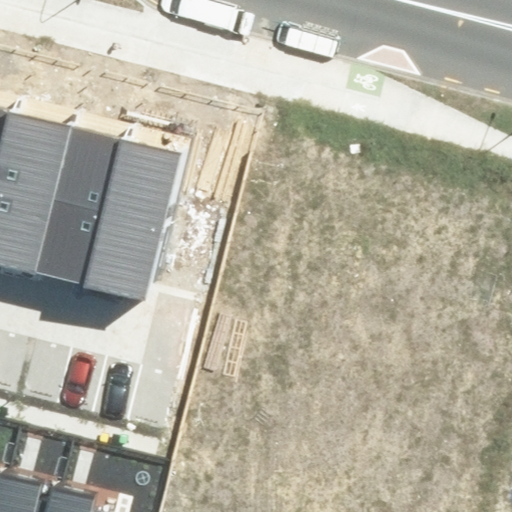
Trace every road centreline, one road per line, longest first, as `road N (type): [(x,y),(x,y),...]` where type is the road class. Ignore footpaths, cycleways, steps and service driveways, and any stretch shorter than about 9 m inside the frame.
road 1 (residential): [(0,281),(186,328)]
road 2 (tertiary): [(371,0),(511,38)]
